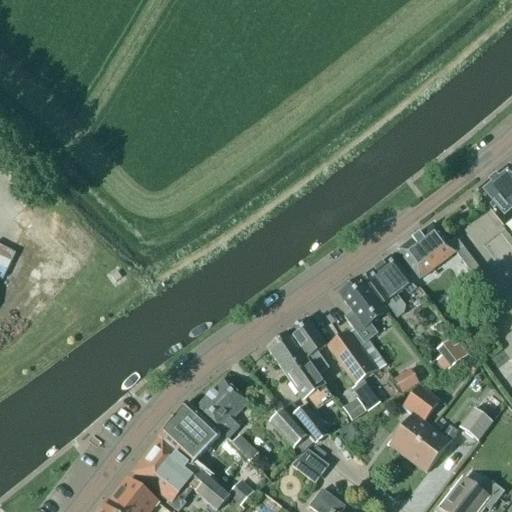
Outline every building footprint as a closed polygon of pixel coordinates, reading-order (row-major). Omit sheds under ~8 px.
[(511,170),(509,167),(476,194),(503,227),(511,219),(511,170)] [(455,255),(433,227),(398,253),(419,281),(455,255)] [(449,246),(490,299),(496,294),(454,242),(449,246)] [(405,291),(409,296),(415,291),(391,259),(364,278),(392,316),(397,316),(401,313),(402,308),(395,299),(405,291)] [(362,383),(376,374),(385,368),(361,333),(387,313),(362,280),(339,297),(352,314),(344,320),(354,333),(349,335),(348,335),(327,348),(354,388),(352,389),(368,414),(378,409),(362,383)] [(306,361),(318,378),(330,370),(317,353),(326,347),(307,320),(288,334),(307,361),(306,361)] [(461,336),(471,355),(488,346),(481,335),(473,339),(469,331),(461,336)] [(325,387),(318,378),(306,361),(287,335),(266,350),(313,415),(326,406),(325,405),(332,400),(324,389),(325,387)] [(454,349),(449,342),(436,352),(441,358),(436,362),(445,373),(467,357),(459,345),(454,349)] [(473,378),(480,369),(469,361),(462,370),(473,378)] [(394,382),(402,396),(419,386),(410,372),(394,382)] [(221,434),(221,433),(229,441),(239,428),(232,422),(248,404),(223,381),(196,411),(221,434)] [(412,417),(389,447),(408,461),(430,431),(423,426),(439,404),(423,392),(411,398),(402,410),(412,417)] [(352,423),(365,414),(356,401),(343,410),(352,423)] [(186,406),(158,439),(160,441),(191,466),(220,438),(186,406)] [(293,418),(315,446),(329,438),(328,436),(306,408),(293,418)] [(492,424),(473,411),(459,430),(478,444),(492,424)] [(293,450),(307,438),(283,412),(270,425),(293,450)] [(338,434),(350,447),(360,438),(350,426),(338,434)] [(427,475),(458,434),(450,428),(441,440),(430,431),(408,461),(427,475)] [(239,437),(232,445),(250,462),(257,455),(239,437)] [(191,466),(160,441),(133,474),(168,503),(166,505),(174,511),(177,511),(183,506),(174,498),(184,486),(197,496),(191,503),(202,511),(211,511),(213,510),(215,511),(216,511),(228,498),(191,466)] [(314,486),(328,468),(308,453),(291,468),(314,486)] [(106,510),(104,509),(100,511),(153,511),(158,507),(128,482),(106,510)] [(241,482),(229,495),(240,506),(253,493),(241,482)] [(476,494),(464,485),(441,511),(475,511),(479,508),(484,511),(490,511),(502,498),(485,484),(476,494)] [(342,511),(345,509),(322,491),(309,509),(312,511),(342,511)] [(252,508),(256,511),(285,511),(266,494),(252,508)]
